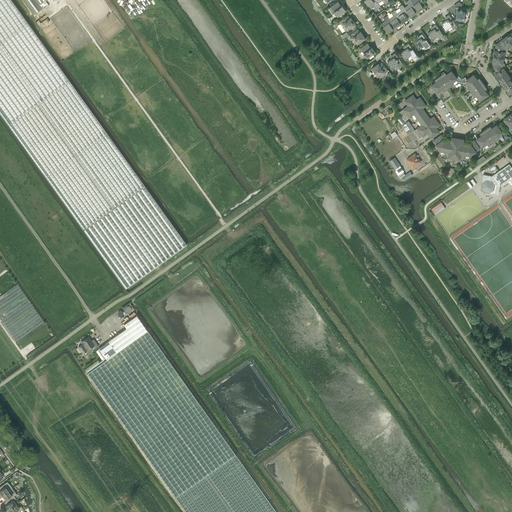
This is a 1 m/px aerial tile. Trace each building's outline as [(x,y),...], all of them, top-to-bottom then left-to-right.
[(83,229),(144,185),(86,104),(69,80),(12,0),(0,0),(0,113),(31,156),(77,221),(83,229)] [(39,4),(44,0),(22,0),(33,15),(42,8),(39,4)] [(378,3),(376,0),(364,0),(371,9),(375,6),(377,9),(381,6),(378,3)] [(412,2),(410,0),(408,0),(406,2),(408,5),(404,7),(410,16),(411,16),(412,17),(415,15),(414,14),(418,11),(412,2)] [(412,2),(418,11),(419,10),(420,11),(422,9),(422,8),(426,5),(421,0),(414,0),(412,2)] [(338,16),(346,10),(342,5),(341,6),(338,1),(331,6),(329,8),(330,10),(331,11),(333,11),(334,11),(335,12),(334,13),(334,14),(335,16),(336,16),(337,15),(338,16)] [(397,13),(403,22),(404,21),(405,22),(407,20),(407,19),(410,16),(404,7),(402,4),(399,7),(401,10),(397,13)] [(465,13),(468,14),(469,8),(461,7),(455,6),(454,12),(457,12),(456,18),(462,19),(462,20),(463,21),(464,21),(465,21),(465,20),(465,19),(465,18),(464,18),(465,13)] [(397,13),(395,10),(391,12),(393,15),(389,18),(395,27),(396,26),(397,27),(400,25),(399,24),(403,22),(397,13)] [(451,26),(453,29),(457,26),(449,14),(444,18),(446,20),(441,23),(445,29),(444,30),(445,31),(446,32),(447,31),(448,30),(447,29),(451,26)] [(355,24),(351,17),(350,18),(348,15),(339,22),(343,27),(345,30),(346,30),(347,30),(355,24)] [(391,30),(395,27),(389,18),(387,15),(383,18),(386,21),(381,24),(388,32),(389,32),(389,33),(392,31),(391,30)] [(437,36),(439,38),(444,35),(435,24),(431,27),(433,29),(428,33),(432,38),(431,38),(431,39),(431,40),(431,41),(432,41),(433,41),(434,41),(434,40),(434,39),(437,36)] [(357,43),(365,38),(361,31),(360,32),(358,29),(349,35),(351,38),(353,37),(355,40),(354,40),(354,41),(355,43),(356,43),(357,43)] [(424,45),(426,48),(430,45),(422,33),(417,37),(419,39),(414,42),(418,48),(417,49),(418,50),(419,51),(420,51),(420,50),(421,49),(421,48),(420,48),(424,45)] [(511,45),(506,36),(501,40),(501,41),(496,44),(507,51),(508,49),(507,48),(511,45)] [(375,52),(375,51),(376,50),(374,48),(373,49),(372,47),(371,47),(368,43),(359,49),(361,52),(363,51),(364,52),(365,54),(364,54),(364,56),(365,57),(366,57),(367,57),(375,52)] [(411,55),(412,57),(417,54),(409,43),(404,46),(406,48),(401,52),(405,57),(404,57),(404,58),(404,59),(405,60),(406,60),(407,60),(407,59),(407,58),(411,55)] [(507,51),(496,44),(495,50),(494,50),(493,56),(503,58),(504,53),(506,53),(507,51)] [(397,65),(399,67),(403,64),(395,53),(391,56),(392,58),(387,61),(391,67),(390,68),(391,69),(392,70),(393,70),(393,69),(394,68),(393,67),(397,65)] [(503,58),(493,56),(492,62),(493,62),(492,68),(505,65),(504,63),(502,63),(503,58)] [(384,71),(385,73),(388,71),(382,62),(379,64),(378,63),(372,68),(377,76),(378,75),(379,76),(380,76),(381,75),(382,74),(381,73),(384,71)] [(499,79),(507,73),(504,69),(505,68),(505,65),(492,68),(496,73),(495,74),(499,79)] [(456,77),(451,70),(450,71),(450,70),(445,73),(444,75),(443,73),(440,75),(448,87),(453,84),(453,83),(456,80),(457,81),(461,82),(461,78),(460,78),(458,76),(458,77),(458,76),(460,79),(458,80),(456,78),(457,77),(456,77)] [(507,73),(499,79),(499,80),(500,82),(501,82),(502,84),(510,78),(507,73)] [(478,79),(479,78),(475,74),(474,75),(474,74),(467,79),(465,77),(463,79),(461,78),(461,82),(465,82),(468,85),(467,86),(471,91),(483,83),(481,80),(479,81),(478,79)] [(443,90),(443,91),(448,87),(440,75),(437,78),(438,79),(436,80),(431,83),(432,84),(431,85),(437,92),(438,92),(438,93),(443,90)] [(505,87),(506,88),(511,83),(511,76),(510,78),(502,84),(503,85),(503,86),(505,87)] [(485,88),(484,87),(485,86),(483,83),(471,91),(475,96),(478,100),(480,99),(480,100),(488,94),(487,93),(488,92),(485,88)] [(411,88),(398,97),(402,103),(405,101),(408,106),(403,109),(399,112),(405,120),(409,117),(414,114),(418,119),(422,125),(417,128),(413,131),(419,139),(423,136),(428,133),(431,138),(439,132),(436,127),(438,125),(433,117),(431,115),(432,115),(426,107),(426,108),(425,106),(419,98),(416,100),(413,95),(415,94),(411,88)] [(502,132),(497,124),(496,125),(495,124),(490,127),(491,127),(489,129),(488,127),(485,129),(493,141),(498,138),(498,137),(502,134),(501,133),(502,132)] [(488,144),(488,145),(493,141),(485,129),(482,132),(483,133),(481,134),(477,137),(477,138),(477,139),(482,146),(483,146),(484,147),(488,144)] [(450,142),(445,141),(441,135),(433,141),(440,150),(449,152),(448,157),(460,159),(461,154),(470,155),(479,148),(474,140),(468,145),(463,144),(463,139),(451,137),(450,142)] [(416,165),(420,161),(415,154),(407,159),(412,167),(414,166),(416,165)] [(389,161),(394,168),(396,171),(397,170),(401,167),(398,162),(395,157),(389,161)] [(499,185),(500,185),(511,176),(511,168),(509,164),(493,175),(493,176),(484,175),(481,188),(482,188),(484,191),(484,192),(490,193),(490,192),(493,190),(494,190),(495,184),(497,182),(499,185)] [(412,175),(410,171),(402,177),(404,180),(412,175)] [(144,185),(83,229),(125,288),(186,244),(144,185)] [(0,319),(15,341),(43,321),(17,284),(0,296),(0,319)] [(106,358),(106,359),(148,332),(146,329),(137,315),(124,324),(127,328),(99,348),(106,358)] [(276,511),(235,454),(148,332),(106,359),(87,373),(175,497),(185,511),(276,511)] [(82,343),(78,346),(79,348),(78,348),(81,352),(82,351),(83,353),(84,355),(85,356),(92,351),(92,350),(96,348),(98,346),(95,341),(92,343),(88,336),(82,341),(81,342),(82,343)] [(0,494),(0,496),(12,488),(7,481),(0,486),(0,492),(1,494),(0,494)] [(5,499),(7,500),(7,501),(14,496),(16,494),(12,488),(0,496),(1,498),(3,496),(5,499)] [(5,509),(6,510),(16,504),(13,500),(15,498),(14,496),(7,501),(7,500),(4,502),(6,504),(5,505),(7,508),(5,509)]
